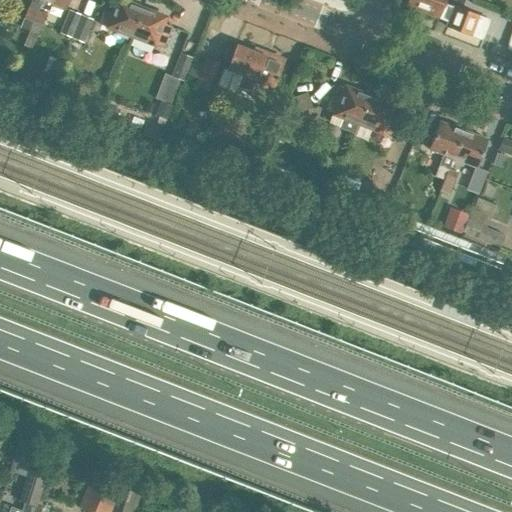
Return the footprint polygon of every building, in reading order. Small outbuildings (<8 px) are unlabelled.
[(38,11),(41,0),(30,0),(23,18),(33,22),(37,11),(38,11)] [(65,9),(68,0),(41,0),(65,9)] [(117,0),(112,13),(105,11),(100,23),(107,27),(106,27),(131,36),(141,8),(139,8),(137,5),(131,3),(128,3),(119,0),(117,0)] [(406,0),(405,5),(434,17),(434,16),(443,20),(441,26),(470,37),(470,36),(481,41),(489,21),(449,6),(448,8),(437,4),(438,0),(406,0)] [(141,8),(131,36),(155,45),(162,48),(170,27),(162,24),(165,17),(154,13),(152,11),(146,8),(143,9),(141,8)] [(42,26),(46,14),(38,11),(37,11),(33,22),(24,46),(31,49),(40,25),(42,26)] [(70,37),(79,15),(69,11),(60,33),(70,37)] [(82,42),(91,20),(80,16),(72,38),(82,42)] [(267,57),(236,45),(227,69),(223,68),(218,82),(219,86),(235,92),(236,87),(250,93),(254,82),(272,89),(282,60),(267,55),(267,57)] [(182,80),(191,58),(180,54),(171,76),(182,80)] [(208,85),(217,63),(205,58),(196,81),(208,85)] [(0,76),(6,79),(11,68),(0,63),(0,76)] [(39,79),(49,83),(52,74),(42,71),(39,79)] [(358,124),(368,96),(345,87),(340,101),(332,98),(327,111),(334,113),(333,114),(341,117),(338,128),(354,134),(358,124)] [(389,134),(394,122),(386,119),(392,105),(368,96),(358,124),(381,132),(382,131),(389,134)] [(148,102),(145,110),(149,112),(153,104),(148,102)] [(155,116),(166,120),(172,106),(160,102),(155,116)] [(305,132),(302,124),(310,122),(306,110),(282,117),(286,129),(291,128),(293,136),(305,132)] [(213,130),(229,136),(234,122),(218,115),(213,130)] [(130,124),(139,127),(142,120),(133,116),(130,124)] [(440,189),(448,169),(452,158),(462,131),(439,122),(428,149),(442,154),(434,177),(431,185),(440,189)] [(477,194),(486,171),(476,167),(486,140),(462,131),(452,158),(474,166),(466,189),(477,194)] [(511,142),(503,138),(498,151),(511,155),(511,142)] [(449,195),(457,172),(448,169),(440,189),(439,191),(449,195)] [(443,228),(460,235),(468,216),(451,209),(443,228)] [(35,511),(52,453),(17,442),(9,471),(25,476),(18,501),(24,503),(21,511),(10,507),(8,511),(35,511)] [(53,456),(51,464),(59,466),(61,459),(53,456)] [(92,511),(108,511),(116,494),(91,483),(80,507),(92,511)]
